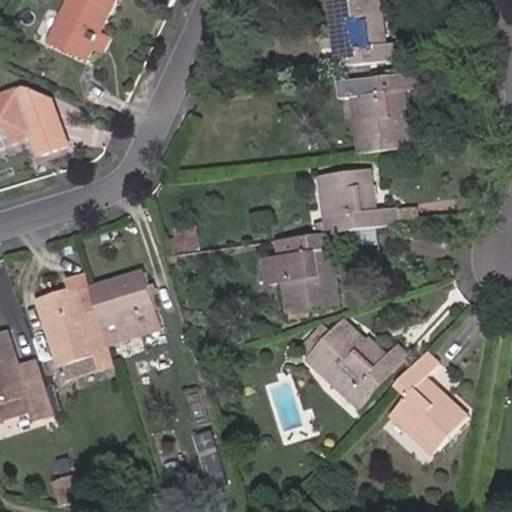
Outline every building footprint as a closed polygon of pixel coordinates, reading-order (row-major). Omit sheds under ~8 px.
[(104,34),(119,0),(73,0),(52,45),(91,63),(96,52),(104,34)] [(387,21),(384,0),(333,0),(336,27),(340,27),(343,52),(339,52),(341,69),(411,62),(409,44),(390,46),(388,34),(382,35),(380,22),(387,21)] [(388,34),(387,21),(380,22),(382,35),(388,34)] [(105,56),(113,38),(104,34),(96,52),(105,56)] [(427,91),(425,74),(379,79),(381,96),(360,98),(363,124),(359,124),(363,156),(415,150),(408,93),(427,91)] [(72,147),(56,101),(30,91),(1,101),(0,98),(0,150),(36,137),(43,157),(72,147)] [(371,201),(370,188),(376,187),(374,171),(323,178),(325,194),(329,194),(332,218),(328,219),(329,223),(330,236),(351,234),(379,230),(401,227),(399,210),(380,212),(378,200),(371,201)] [(378,200),(376,187),(370,188),(371,201),(378,200)] [(423,222),(421,207),(399,210),(401,227),(423,222)] [(330,236),(329,223),(318,226),(320,238),(330,236)] [(201,250),(198,227),(171,231),(175,254),(201,250)] [(381,246),(379,230),(351,234),(353,250),(381,246)] [(331,277),(330,268),(337,267),(345,266),(347,263),(345,251),(353,250),(351,234),(330,236),(320,238),(281,243),(283,258),(269,260),(273,286),(287,284),(291,315),(342,309),(338,276),(331,277)] [(151,270),(95,288),(107,325),(110,324),(116,343),(169,326),(151,270)] [(46,298),(71,378),(120,364),(107,325),(95,288),(90,272),(70,278),(74,288),(46,298)] [(375,358),(366,349),(370,344),(347,322),(335,335),(327,327),(324,331),(322,329),(309,344),(310,345),(305,351),(313,358),(311,360),(335,382),(337,379),(355,396),(352,399),(365,411),(414,359),(401,347),(388,361),(380,353),(375,358)] [(245,344),(241,333),(225,339),(228,349),(245,344)] [(22,368),(11,335),(0,338),(0,412),(3,421),(35,410),(38,421),(55,415),(43,377),(26,382),(22,368)] [(380,353),(370,344),(366,349),(375,358),(380,353)] [(472,418),(449,397),(444,402),(435,393),(439,388),(431,380),(444,366),(431,354),(399,388),(412,399),(398,415),(416,432),(413,435),(437,457),(472,418)] [(43,377),(38,363),(22,368),(26,382),(43,377)] [(355,396),(337,379),(335,382),(352,399),(355,396)] [(449,397),(439,388),(435,393),(444,402),(449,397)] [(416,432),(398,415),(395,418),(413,435),(416,432)] [(230,486),(215,434),(197,439),(213,491),(230,486)] [(87,501),(81,479),(56,486),(62,508),(87,501)] [(321,511),(312,503),(304,511),(321,511)]
